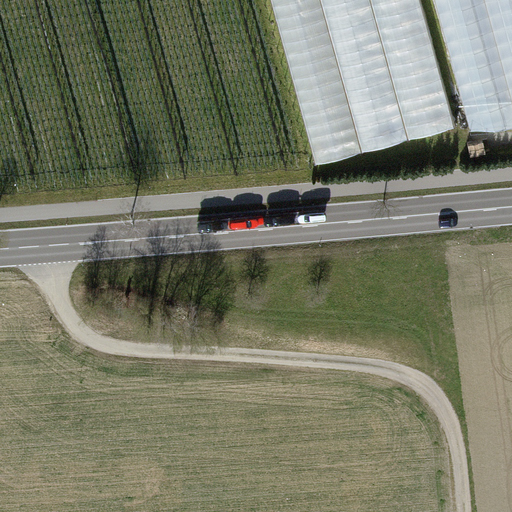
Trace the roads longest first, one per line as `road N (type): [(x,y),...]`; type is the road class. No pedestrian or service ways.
road 1 (track): [(464,511),(458,444),(439,401),(414,375),(375,364),(111,346),(66,311),(51,245)]
road 2 (secondary): [(511,206),(0,248)]
